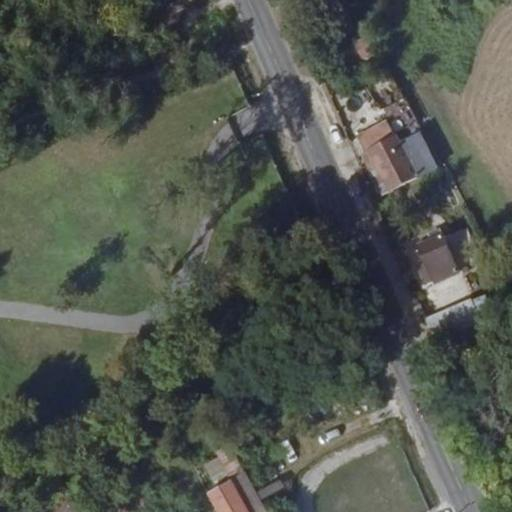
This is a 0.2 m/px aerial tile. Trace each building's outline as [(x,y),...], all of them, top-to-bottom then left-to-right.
[(361,114),(345,121),(359,152),(372,146),(377,144),(368,127),(361,114)] [(386,117),(368,127),(377,144),(401,191),(420,180),(386,117)] [(401,191),(377,144),(372,146),(397,193),(401,191)] [(416,243),(419,253),(444,243),(441,234),(416,243)] [(451,277),(465,270),(454,249),(441,255),(439,250),(424,258),(427,265),(438,288),(452,280),(451,277)] [(432,290),(438,288),(427,265),(422,268),(432,290)] [(452,308),(432,316),(441,337),(460,328),(452,308)] [(372,360),(345,376),(354,392),(380,377),(372,360)] [(202,463),(212,481),(240,465),(230,447),(202,463)] [(257,511),(244,488),(222,500),(228,511),(257,511)]
